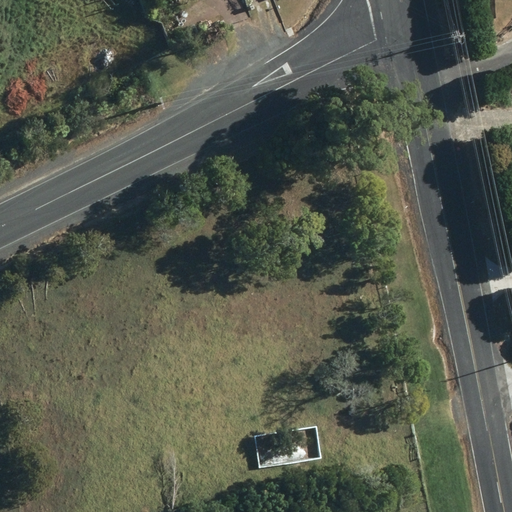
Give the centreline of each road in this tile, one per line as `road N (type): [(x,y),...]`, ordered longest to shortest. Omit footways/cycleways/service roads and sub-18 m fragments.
road 1 (unclassified): [(408,32),(502,511)]
road 2 (unclassified): [(408,32),(0,224)]
